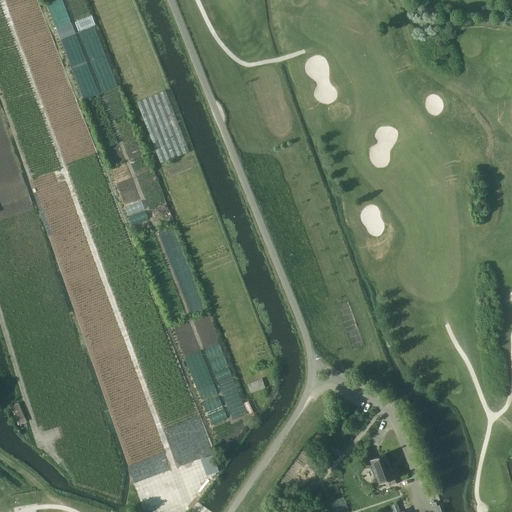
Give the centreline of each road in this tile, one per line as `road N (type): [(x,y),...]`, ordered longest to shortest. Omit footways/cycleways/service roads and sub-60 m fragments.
road 1 (residential): [(230,511),(303,401),(310,363),(170,0)]
road 2 (track): [(2,0),(174,467)]
road 3 (track): [(65,0),(231,422),(246,416)]
road 4 (track): [(0,312),(39,439),(61,461)]
